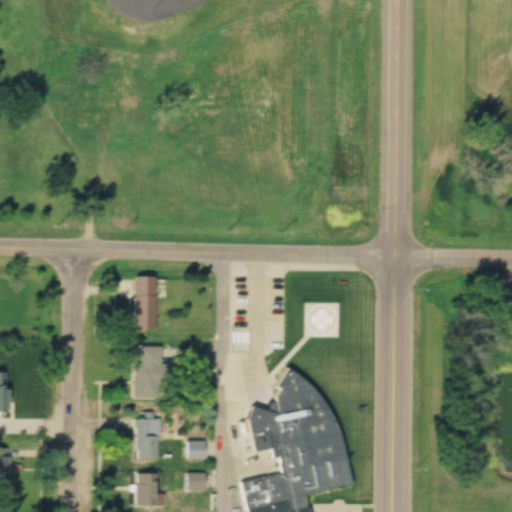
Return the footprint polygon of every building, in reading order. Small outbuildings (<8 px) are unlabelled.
[(152,331),(152,275),(130,276),(131,331),(152,331)] [(132,396),(159,396),(160,346),(132,346),(132,396)] [(243,399),(246,380),(228,377),(225,396),(243,399)] [(156,458),(156,418),(135,418),(135,458),(156,458)] [(183,458),(201,458),(201,439),(183,439),(183,458)] [(153,471),(131,471),(131,504),(153,504),(153,471)] [(182,471),(182,490),(201,490),(201,471),(182,471)]
